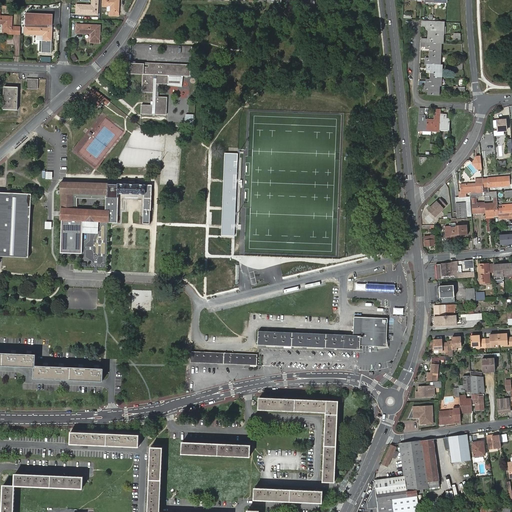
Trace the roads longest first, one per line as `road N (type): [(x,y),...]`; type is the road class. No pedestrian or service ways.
road 1 (unclassified): [(417,254),(205,303),(164,279),(65,274)]
road 2 (residential): [(356,490),(316,484),(318,418),(248,415),(250,385)]
road 3 (secondary): [(411,196),(389,0)]
road 4 (residential): [(417,26),(415,97),(484,109)]
road 5 (residential): [(382,433),(511,421)]
road 6 (residential): [(114,362),(42,359),(43,348),(0,346)]
